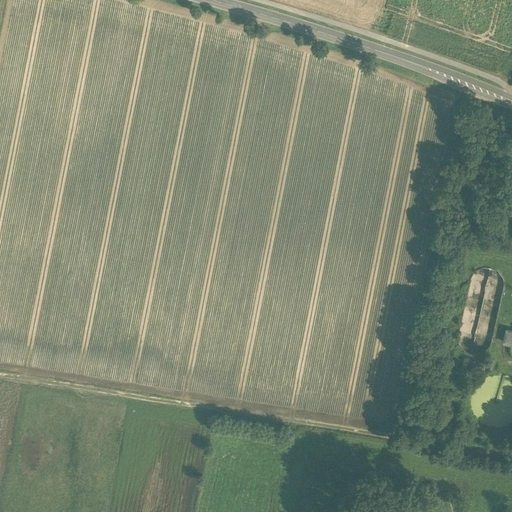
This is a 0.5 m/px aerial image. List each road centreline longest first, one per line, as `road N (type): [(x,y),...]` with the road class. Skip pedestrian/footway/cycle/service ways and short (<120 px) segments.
road 1 (track): [(0,377),(511,458)]
road 2 (tertiary): [(208,0),(347,39),(511,100)]
